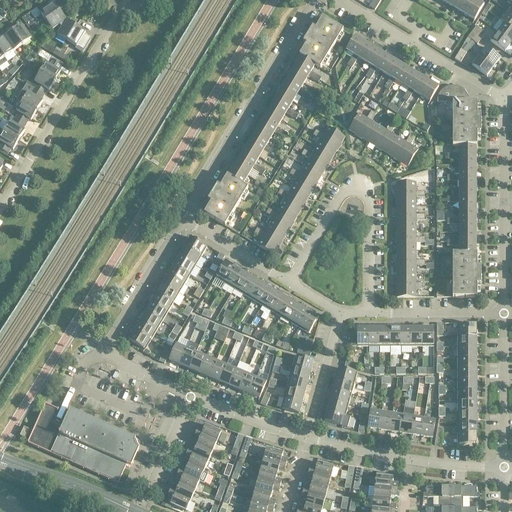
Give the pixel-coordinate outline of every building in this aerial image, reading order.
[(380,0),(372,0),(369,7),(375,11),(381,0),(380,0)] [(460,0),(448,0),(446,4),(447,4),(455,9),(460,0)] [(473,0),(460,0),(455,9),(464,14),(464,15),(473,0)] [(483,5),(474,0),(473,0),(464,15),(465,15),(474,20),(474,21),(484,5),(483,5)] [(40,13),(46,22),(60,12),(54,3),(40,13)] [(66,21),(60,12),(46,22),(52,31),(59,26),(61,27),(66,21)] [(39,26),(30,13),(22,19),(31,32),(35,29),(39,26)] [(511,16),(508,13),(502,22),(501,21),(501,22),(504,24),(511,29),(511,16)] [(343,31),(322,18),(315,30),(312,28),(307,35),(331,50),(343,31)] [(76,27),(66,21),(61,27),(62,28),(58,36),(67,41),(76,27)] [(511,29),(504,24),(497,33),(511,43),(511,42),(511,29)] [(21,25),(12,32),(22,46),(31,39),(21,25)] [(85,32),(76,27),(67,41),(76,47),(85,32)] [(476,27),(472,32),(481,39),(485,34),(476,27)] [(22,46),(12,32),(3,38),(13,52),(22,46)] [(481,39),(472,32),(467,38),(477,45),(481,39)] [(511,43),(497,33),(491,41),(490,41),(505,53),(505,52),(511,43),(511,44),(511,43)] [(331,50),(307,35),(303,43),(306,45),(299,56),(300,57),(315,65),(315,66),(320,69),(331,50)] [(364,42),(354,37),(346,51),(353,55),(355,57),(364,42)] [(13,52),(3,38),(0,40),(0,52),(4,58),(13,52)] [(373,48),(364,42),(355,57),(353,55),(350,60),(355,63),(358,58),(365,62),(373,48)] [(383,54),(373,48),(365,62),(371,67),(374,68),(383,54)] [(485,49),(479,57),(493,68),(493,67),(499,59),(500,60),(500,59),(485,48),(485,49)] [(466,53),(460,49),(454,60),(460,63),(466,53)] [(69,58),(60,53),(57,57),(66,62),(69,58)] [(392,59),(383,54),(374,68),(371,67),(368,72),(373,75),(376,69),(383,74),(392,59)] [(300,57),(295,66),(309,75),(311,72),(315,66),(315,65),(300,57)] [(493,68),(479,57),(472,66),(472,65),(471,66),(487,77),(486,76),(493,68)] [(401,65),(392,59),(383,74),(390,78),(392,79),(401,65)] [(46,64),(40,73),(55,82),(61,73),(59,71),(62,66),(51,60),(48,65),(46,64)] [(410,71),(401,65),(392,79),(390,78),(387,83),(392,86),(395,81),(402,85),(410,71)] [(309,75),(295,66),(289,75),(304,84),(308,77),(313,80),(316,75),(311,72),(309,75)] [(35,70),(26,85),(44,96),(47,90),(49,92),(55,82),(40,73),(35,70)] [(419,76),(410,71),(402,85),(408,89),(411,90),(419,76)] [(304,84),(289,75),(284,84),(298,93),(299,91),(304,84)] [(429,82),(419,76),(411,90),(408,89),(405,94),(410,97),(413,92),(420,96),(429,82)] [(438,88),(429,82),(420,96),(430,102),(438,88)] [(298,93),(284,84),(278,94),(292,102),(296,95),(302,99),(305,94),(299,91),(298,93)] [(44,96),(26,85),(17,100),(22,103),(37,111),(43,102),(41,101),(44,96)] [(450,86),(448,87),(447,87),(446,88),(444,89),(443,89),(442,90),(441,92),(440,92),(439,93),(439,95),(438,96),(438,97),(437,98),(437,99),(437,100),(437,102),(437,103),(453,103),(467,102),(465,96),(467,95),(466,93),(465,92),(463,90),(462,89),(461,89),(459,88),(458,87),(456,87),(455,86),(452,86),(451,86),(450,86)] [(292,102),(278,94),(272,103),(287,111),(288,109),(292,102)] [(477,102),(467,102),(453,103),(453,124),(480,124),(480,115),(477,115),(477,102)] [(37,111),(22,103),(16,112),(18,113),(15,118),(26,125),(29,120),(31,121),(37,111)] [(287,111),(272,103),(267,112),(281,121),(285,114),(290,117),(293,112),(288,109),(287,111)] [(390,104),(387,109),(396,115),(399,110),(390,104)] [(399,110),(396,115),(405,120),(408,115),(399,110)] [(281,121),(267,112),(261,121),(276,130),(277,128),(281,121)] [(349,131),(359,137),(369,121),(371,122),(373,118),(369,115),(366,119),(358,114),(349,131)] [(26,125),(15,118),(12,124),(10,122),(4,132),(19,141),(25,131),(23,130),(26,125)] [(276,130),(261,121),(256,131),(270,139),(274,132),(279,136),(282,131),(277,128),(276,130)] [(369,121),(359,137),(368,143),(378,126),(371,122),(369,121)] [(480,124),(453,124),(453,146),(459,146),(476,146),(477,146),(477,133),(480,133),(480,124)] [(386,131),(378,126),(368,143),(378,149),(388,132),(391,134),(393,130),(388,127),(386,131)] [(328,128),(323,135),(322,138),(338,148),(344,137),(328,128)] [(13,150),(19,141),(4,132),(0,129),(0,149),(8,154),(11,149),(13,150)] [(270,139),(256,131),(250,140),(264,149),(266,146),(270,139)] [(388,132),(378,149),(388,155),(398,138),(391,134),(388,132)] [(323,135),(320,133),(317,138),(320,140),(316,148),(332,157),(338,148),(322,138),(323,135)] [(405,143),(398,138),(388,155),(398,161),(408,144),(410,146),(412,142),(408,139),(405,143)] [(264,149),(250,140),(245,149),(259,158),(263,151),(268,154),(271,149),(266,146),(264,149)] [(408,144),(398,161),(408,167),(418,150),(410,146),(408,144)] [(459,146),(459,154),(459,157),(476,157),(476,146),(459,146)] [(316,148),(312,155),(310,157),(327,167),(332,157),(316,148)] [(259,158),(245,149),(239,159),(253,167),(255,165),(259,158)] [(312,155),(308,153),(305,157),(309,160),(304,167),(321,177),(327,167),(310,157),(312,155)] [(459,154),(453,154),(453,160),(459,160),(459,168),(476,168),(476,157),(459,157),(459,154)] [(253,167),(239,159),(233,168),(248,176),(252,170),(257,173),(260,168),(255,165),(253,167)] [(304,167),(300,174),(298,177),(315,187),(321,177),(304,167)] [(233,168),(228,177),(242,186),(242,185),(248,176),(233,168)] [(459,168),(459,176),(459,178),(476,178),(476,168),(459,168)] [(300,174),(296,172),(293,177),(297,179),(292,187),(309,197),(315,187),(298,177),(300,174)] [(220,188),(217,186),(212,193),(236,208),(248,189),(242,185),(242,186),(228,177),(227,176),(220,188)] [(459,176),(453,176),(453,181),(459,181),(459,189),(476,189),(476,178),(459,178),(459,176)] [(396,183),(396,195),(416,195),(416,198),(420,198),(420,192),(416,192),(416,183),(396,183)] [(292,187),(288,194),(287,197),(303,206),(309,197),(292,187)] [(459,189),(459,197),(459,200),(476,200),(476,189),(459,189)] [(288,194),(284,192),(281,197),(285,199),(281,206),(297,216),(303,206),(287,197),(288,194)] [(236,208),(212,193),(208,201),(211,203),(204,214),(225,227),(236,208)] [(416,195),(396,195),(396,206),(416,206),(416,198),(416,195)] [(459,197),(453,197),(453,203),(459,203),(459,211),(476,211),(476,200),(459,200),(459,197)] [(281,206),(276,214),(275,216),(291,226),(297,216),(281,206)] [(416,206),(396,206),(396,218),(416,218),(416,221),(420,221),(420,215),(416,215),(416,206)] [(276,214),(272,211),(269,216),(273,219),(269,226),(285,236),(291,226),(275,216),(276,214)] [(459,211),(459,219),(459,222),(476,222),(476,211),(459,211)] [(416,218),(396,218),(396,229),(416,229),(416,221),(416,218)] [(459,219),(453,219),(453,225),(459,225),(459,233),(476,233),(476,222),(459,222),(459,219)] [(269,226),(264,233),(263,236),(279,246),(285,236),(269,226)] [(416,229),(396,229),(396,241),(416,241),(416,244),(420,244),(420,238),(416,238),(416,229)] [(264,233),(261,231),(258,236),(262,238),(257,246),(273,256),(279,246),(263,236),(264,233)] [(459,233),(459,241),(459,244),(476,244),(476,233),(459,233)] [(190,238),(184,247),(201,257),(207,248),(190,238)] [(416,241),(396,241),(396,252),(416,252),(416,244),(416,241)] [(459,241),(453,241),(453,246),(459,246),(459,254),(476,254),(476,244),(459,244),(459,241)] [(201,257),(184,247),(179,257),(195,267),(201,257)] [(416,252),(396,252),(396,263),(416,263),(416,266),(420,266),(420,261),(416,261),(416,252)] [(225,257),(220,254),(213,265),(218,268),(225,257)] [(452,254),(452,276),(480,276),(480,267),(477,267),(477,254),(476,254),(459,254),(452,254)] [(195,267),(179,257),(173,266),(190,276),(195,267)] [(235,268),(225,262),(215,278),(225,284),(235,268)] [(416,263),(396,263),(396,275),(416,275),(416,266),(416,263)] [(190,276),(173,266),(168,275),(184,285),(190,276)] [(244,273),(235,268),(225,284),(234,290),(244,273)] [(253,279),(244,273),(234,290),(243,295),(253,279)] [(184,285),(168,275),(162,284),(179,294),(184,285)] [(416,275),(396,275),(396,286),(416,286),(416,289),(420,289),(420,283),(416,283),(416,275)] [(480,276),(452,276),(452,298),(477,298),(477,285),(480,285),(480,276)] [(262,284),(253,279),(243,295),(253,301),(262,284)] [(179,294),(162,284),(157,294),(173,304),(179,294)] [(272,290),(262,284),(253,301),(262,306),(272,290)] [(416,286),(396,286),(396,298),(416,298),(416,289),(416,286)] [(281,295),(272,290),(262,306),(271,312),(281,295)] [(173,304),(157,294),(151,303),(168,313),(173,304)] [(290,301),(281,295),(271,312),(280,317),(290,301)] [(299,307),(290,301),(280,317),(290,323),(299,307)] [(168,313),(151,303),(145,312),(162,322),(168,313)] [(309,312),(299,307),(290,323),(299,329),(309,312)] [(162,322),(145,312),(140,321),(156,331),(162,322)] [(318,318),(309,312),(299,329),(308,334),(318,318)] [(156,331),(140,321),(134,331),(151,341),(156,331)] [(457,326),(457,337),(476,337),(476,326),(457,326)] [(351,347),(368,347),(368,328),(357,328),(357,335),(354,335),(353,334),(351,343),(351,347)] [(379,328),(368,328),(368,347),(379,347),(379,328)] [(390,328),(379,328),(379,347),(390,347),(390,328)] [(401,328),(390,328),(390,347),(401,347),(401,328)] [(411,328),(401,328),(401,347),(411,347),(411,328)] [(422,328),(411,328),(411,347),(422,347),(422,328)] [(433,328),(422,328),(422,347),(433,347),(433,328)] [(151,341),(134,331),(129,340),(145,350),(151,341)] [(476,337),(457,337),(457,348),(476,348),(476,337)] [(186,347),(176,343),(169,361),(179,365),(186,347)] [(196,352),(186,347),(179,365),(189,369),(196,352)] [(297,354),(309,357),(311,351),(298,348),(297,354)] [(476,348),(457,348),(457,359),(476,359),(476,348)] [(169,353),(164,350),(159,362),(164,364),(169,353)] [(206,356),(196,352),(189,369),(199,374),(206,356)] [(216,360),(206,356),(199,374),(209,378),(216,360)] [(313,361),(295,356),(292,367),(310,372),(313,361)] [(476,359),(457,359),(457,369),(476,369),(476,359)] [(226,364),(216,360),(209,378),(219,382),(226,364)] [(358,364),(346,361),(344,367),(356,370),(358,364)] [(236,369),(226,364),(219,382),(229,386),(236,369)] [(310,372),(292,367),(289,377),(308,383),(310,372)] [(357,374),(338,368),(335,379),(354,384),(357,374)] [(246,373),(236,369),(229,386),(239,390),(246,373)] [(476,369),(457,369),(457,380),(476,380),(476,369)] [(256,377),(246,373),(239,390),(249,395),(256,377)] [(266,381),(256,377),(249,395),(259,399),(266,381)] [(308,383),(289,377),(286,388),(305,393),(308,383)] [(354,384),(335,379),(333,390),(351,395),(354,384)] [(476,380),(457,380),(457,391),(476,391),(476,380)] [(305,393),(286,388),(283,398),(302,403),(305,393)] [(351,395),(333,390),(330,400),(348,405),(351,395)] [(476,391),(457,391),(457,402),(476,402),(476,391)] [(270,396),(265,393),(260,405),(266,407),(270,396)] [(302,403),(283,398),(280,409),(299,414),(302,403)] [(348,405),(330,400),(327,410),(345,416),(348,405)] [(476,402),(457,402),(457,413),(476,413),(476,402)] [(404,408),(403,415),(400,433),(411,435),(414,416),(415,410),(404,408)] [(382,411),(371,409),(368,428),(379,430),(382,411)] [(70,410),(68,414),(50,454),(118,484),(126,465),(131,467),(139,449),(138,449),(135,440),(135,439),(70,410)] [(345,416),(327,410),(324,421),(342,426),(345,416)] [(392,413),(382,411),(379,430),(389,432),(392,413)] [(403,415),(392,413),(389,432),(400,433),(403,415)] [(476,413),(457,413),(457,423),(476,424),(476,413)] [(424,418),(414,416),(411,435),(421,437),(424,418)] [(435,420),(424,418),(421,437),(432,439),(435,420)] [(476,424),(457,423),(457,434),(476,434),(476,424)] [(198,429),(196,433),(217,443),(221,432),(206,426),(204,430),(200,428),(198,429)] [(29,430),(24,427),(20,436),(25,439),(29,430)] [(217,443),(196,433),(194,438),(195,440),(199,442),(197,446),(212,452),(217,443)] [(476,434),(457,434),(457,445),(476,445),(476,434)] [(238,435),(232,450),(238,452),(244,437),(238,435)] [(246,438),(241,453),(247,455),(252,440),(246,438)] [(212,452),(197,446),(195,450),(191,448),(189,448),(187,453),(208,462),(212,452)] [(267,449),(264,459),(286,466),(287,461),(286,459),(281,458),(283,453),(267,449)] [(208,462),(187,453),(185,457),(186,459),(190,461),(188,465),(203,472),(208,462)] [(286,466),(264,459),(261,470),(277,474),(278,470),(282,471),(284,470),(286,466)] [(243,465),(237,463),(236,468),(234,473),(239,475),(243,465)] [(310,467),(309,472),(331,478),(334,467),(317,463),(316,467),(312,466),(310,467)] [(203,472),(188,465),(186,469),(182,467),(180,468),(178,473),(199,482),(203,472)] [(348,467),(345,482),(351,484),(354,468),(348,467)] [(357,468),(357,469),(354,484),(360,485),(363,470),(357,468)] [(277,474),(261,470),(258,480),(280,486),(281,482),(280,480),(276,479),(277,474)] [(331,478),(309,472),(307,477),(308,479),(313,480),(312,484),(328,488),(331,478)] [(199,482),(178,473),(176,477),(177,479),(181,481),(179,485),(195,492),(199,482)] [(376,476),(375,487),(397,490),(398,485),(396,483),(392,483),(393,478),(376,476)] [(280,486),(258,480),(255,491),(271,495),(272,491),(277,492),(278,491),(280,486)] [(328,488),(312,484),(310,488),(306,487),(304,488),(303,493),(325,499),(328,488)] [(195,492),(179,485),(177,489),(173,487),(171,488),(169,492),(190,502),(195,492)] [(424,498),(436,498),(436,508),(442,508),(451,508),(451,487),(438,487),(438,486),(431,485),(431,487),(426,487),(426,494),(424,494),(424,498)] [(464,487),(451,487),(451,508),(460,509),(460,508),(467,508),(467,498),(478,498),(478,494),(476,494),(476,487),(471,487),(471,485),(464,486),(464,487)] [(397,490),(375,487),(373,498),(390,500),(391,495),(395,496),(397,495),(397,490)] [(271,495),(255,491),(252,501),(274,507),(275,502),(274,501),(270,499),(271,495)] [(190,502),(169,492),(167,497),(168,499),(172,501),(170,505),(186,511),(190,502)] [(325,499),(303,493),(302,497),(303,499),(307,501),(306,505),(322,509),(325,499)] [(390,500),(373,498),(372,509),(395,511),(395,506),(394,505),(390,504),(390,500)] [(274,507),(252,501),(249,511),(251,511),(266,511),(267,511),(272,511),(273,511),(274,507)]
